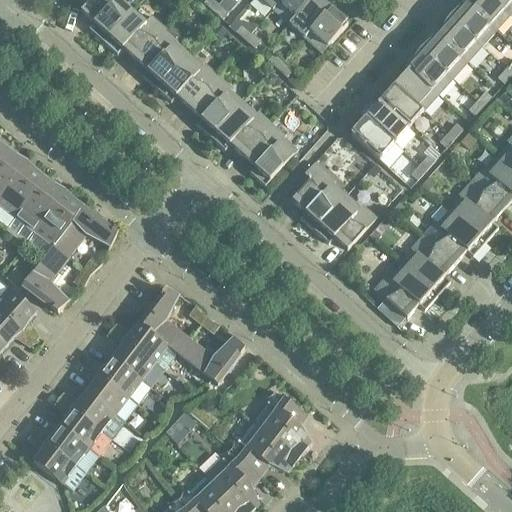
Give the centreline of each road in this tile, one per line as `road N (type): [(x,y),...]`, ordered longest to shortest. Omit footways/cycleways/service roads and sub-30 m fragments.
road 1 (residential): [(446,379),(404,363),(204,181)]
road 2 (residential): [(150,239),(379,449)]
road 3 (residential): [(204,181),(14,10)]
road 4 (residential): [(0,427),(150,239)]
road 5 (residential): [(0,106),(150,239)]
